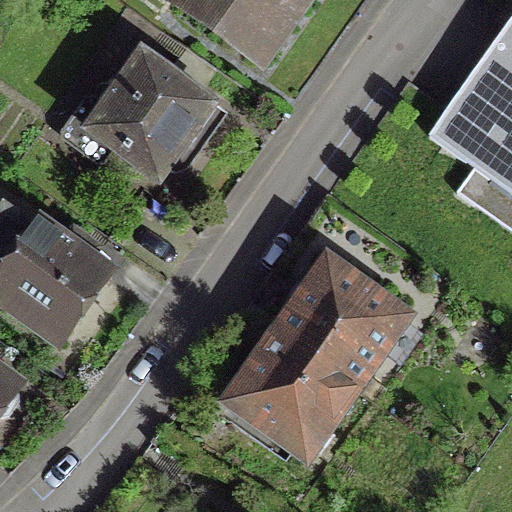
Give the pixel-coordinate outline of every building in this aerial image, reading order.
[(174,0),(171,6),(256,67),(303,0),(174,0)] [(511,15),(424,140),(469,172),(452,196),(469,208),(487,183),(511,200),(511,15)] [(162,78),(137,60),(84,134),(153,184),(178,148),(192,158),(219,119),(192,100),(212,72),(182,51),(162,78)] [(0,309),(56,348),(105,278),(33,227),(27,236),(0,217),(0,309)] [(401,322),(323,266),(273,336),(351,393),(401,322)] [(223,408),(301,463),(351,393),(273,336),(223,408)] [(0,381),(0,419),(3,419),(12,406),(11,396),(8,394),(11,389),(0,381)]
